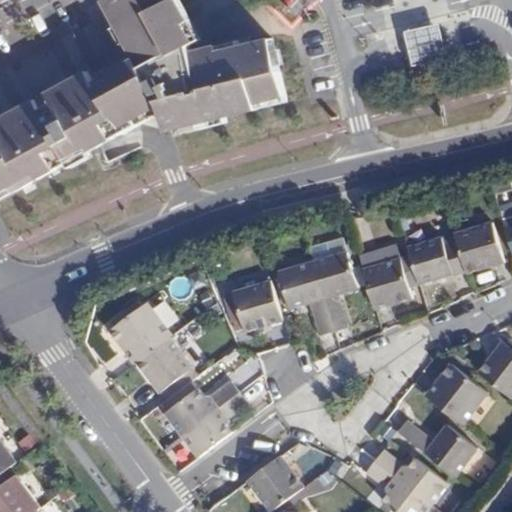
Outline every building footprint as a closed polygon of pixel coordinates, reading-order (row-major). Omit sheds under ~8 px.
[(0,132),(0,199),(105,143),(169,109),(174,126),(291,95),(288,82),(275,34),(216,47),(207,50),(179,0),(111,0),(137,44),(143,54),(0,132)] [(511,204),(511,216),(503,219),(511,247),(511,201),(511,202),(511,204)] [(511,216),(511,204),(511,202),(500,206),(503,219),(511,216)] [(407,214),(400,216),(405,231),(412,228),(407,214)] [(495,224),(457,234),(468,271),(468,273),(507,262),(495,224)] [(449,237),(410,248),(420,282),(454,273),(456,274),(468,271),(457,234),(455,227),(447,229),(449,237)] [(345,238),(311,246),(316,262),(336,330),(350,327),(343,302),(336,301),(335,296),(360,288),(353,267),(345,238)] [(377,253),(361,257),(377,307),(415,296),(400,247),(377,253)] [(336,330),(316,262),(282,271),(284,277),(292,302),(293,307),(318,301),(320,304),(315,311),(322,334),(336,330)] [(360,266),(353,267),(360,288),(366,287),(360,266)] [(292,302),(284,277),(277,278),(285,305),(292,302)] [(285,321),(273,281),(236,291),(236,293),(229,295),(234,309),(240,307),(246,328),(247,331),(285,321)] [(172,335),(173,334),(150,301),(145,305),(140,300),(113,320),(117,326),(111,330),(136,362),(138,361),(172,335)] [(240,307),(234,309),(240,329),(246,328),(240,307)] [(194,367),(172,335),(138,361),(160,392),(194,367)] [(480,373),(511,398),(511,347),(507,343),(505,342),(500,338),(493,347),(499,351),(480,373)] [(428,396),(465,425),(490,393),(453,364),(428,396)] [(200,375),(194,367),(160,392),(166,401),(191,381),(200,375)] [(200,389),(198,390),(170,411),(167,412),(183,434),(241,391),(233,380),(208,398),(206,397),(200,389)] [(198,390),(191,381),(166,401),(164,402),(170,411),(198,390)] [(241,391),(183,434),(200,457),(232,432),(228,426),(230,418),(250,403),(241,391)] [(256,400),(262,408),(272,400),(267,392),(256,400)] [(385,447),(396,431),(382,421),(353,464),(366,473),(384,446),(385,447)] [(400,432),(457,477),(479,447),(450,425),(432,446),(429,443),(430,437),(409,421),(400,432)] [(31,434),(20,442),(28,452),(39,443),(31,434)] [(0,474),(18,462),(0,437),(0,474)] [(377,461),(433,506),(450,484),(418,458),(412,466),(408,467),(386,450),(377,461)] [(283,455),(249,480),(272,511),(306,486),(283,455)] [(398,511),(428,511),(433,506),(377,461),(369,472),(390,489),(391,493),(385,501),(398,511)] [(34,511),(39,509),(42,507),(19,475),(0,488),(0,511),(34,511)] [(70,486),(60,493),(66,501),(75,494),(70,486)] [(51,500),(43,506),(47,511),(55,505),(51,500)] [(358,501),(347,511),(361,511),(365,509),(358,501)]
